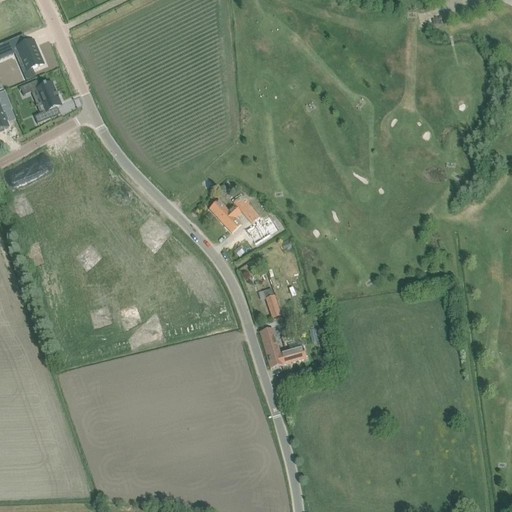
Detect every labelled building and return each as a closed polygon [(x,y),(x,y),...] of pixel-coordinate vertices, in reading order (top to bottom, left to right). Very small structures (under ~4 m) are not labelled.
[(23,35),(0,45),(0,60),(15,55),(23,72),(25,71),(26,72),(30,70),(31,70),(43,65),(42,64),(41,64),(42,64),(40,65),(35,54),(38,53),(36,50),(34,47),(35,47),(33,42),(25,45),(22,37),(24,36),(23,35)] [(37,81),(19,89),(20,92),(21,91),(23,96),(31,93),(37,91),(46,112),(40,115),(34,117),(38,125),(50,120),(47,112),(57,108),(61,107),(52,84),(40,89),(37,83),(37,81)] [(0,132),(9,129),(3,115),(11,112),(3,93),(0,94),(0,132)] [(21,122),(32,117),(25,100),(13,105),(21,122)] [(241,197),(233,204),(251,224),(259,218),(241,197)] [(219,201),(209,210),(219,220),(232,234),(239,227),(241,226),(235,219),(241,215),(234,207),(229,212),(219,201)] [(273,215),(250,230),(259,245),(283,230),(273,215)] [(239,258),(244,253),(239,248),(234,252),(239,258)] [(281,316),(274,296),(266,299),(272,318),(281,316)] [(289,326),(301,322),(297,309),(285,313),(289,326)] [(260,333),(271,370),(282,367),(278,355),(280,355),(277,343),(273,329),(260,333)] [(318,341),(316,330),(310,331),(312,343),(318,341)] [(280,355),(278,355),(282,367),(306,360),(303,348),(280,355)]
